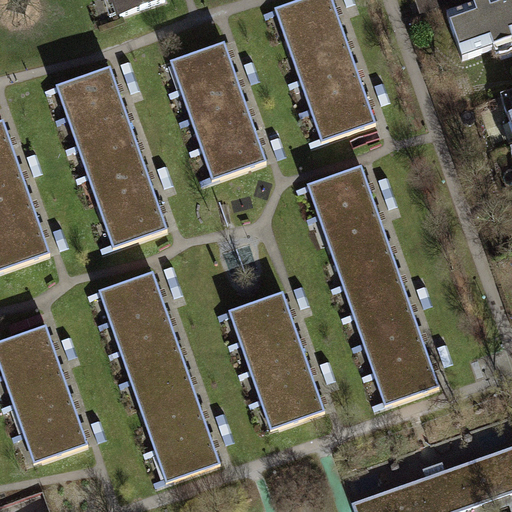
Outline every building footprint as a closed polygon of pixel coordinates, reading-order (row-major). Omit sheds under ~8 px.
[(111,0),(117,17),(162,2),(161,0),(111,0)] [(328,0),(303,0),(272,11),(316,144),(371,126),(328,0)] [(411,0),(416,12),(451,0),(411,0)] [(511,0),(495,0),(447,17),(463,62),(511,44),(511,0)] [(221,44),(166,63),(208,182),(262,163),(221,44)] [(107,69),(52,88),(110,251),(165,232),(107,69)] [(511,129),(511,93),(501,97),(511,129)] [(0,125),(0,272),(46,256),(0,125)] [(358,168),(304,186),(378,408),(432,389),(358,168)] [(151,274),(96,293),(163,485),(218,466),(151,274)] [(281,295),(226,314),(267,431),(321,413),(281,295)] [(43,327),(0,341),(0,379),(30,466),(85,447),(43,327)] [(511,449),(352,506),(354,511),(463,511),(511,495),(511,449)]
